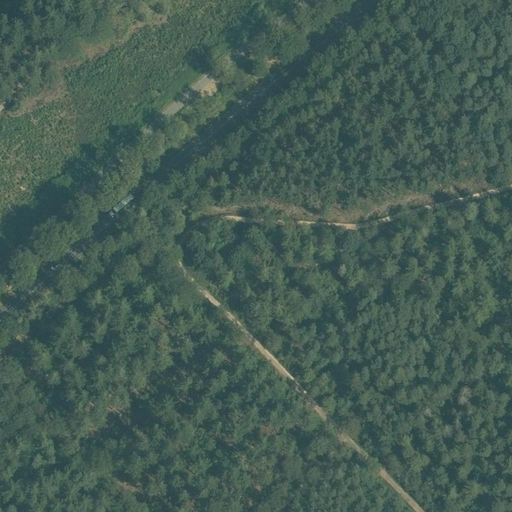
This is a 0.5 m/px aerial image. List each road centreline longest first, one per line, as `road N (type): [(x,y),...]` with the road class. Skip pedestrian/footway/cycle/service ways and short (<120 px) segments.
road 1 (primary): [(0,321),(375,0)]
road 2 (unclassified): [(0,269),(85,187),(309,0)]
road 3 (track): [(166,249),(205,217),(361,225),(511,187)]
road 4 (track): [(166,249),(347,439)]
road 5 (track): [(0,107),(61,58),(166,0)]
